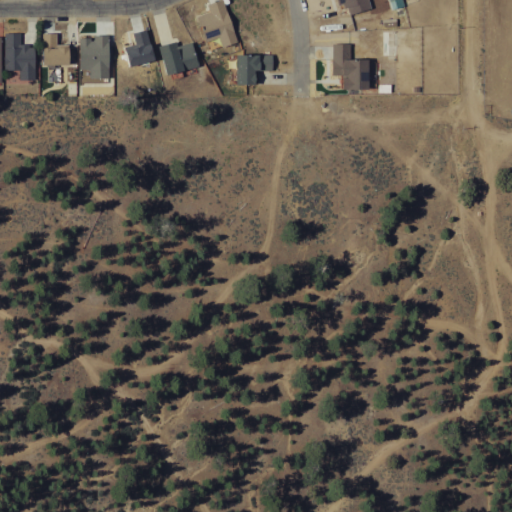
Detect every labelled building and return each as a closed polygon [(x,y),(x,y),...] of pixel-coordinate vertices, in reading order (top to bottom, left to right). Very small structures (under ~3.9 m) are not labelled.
[(196,15),(205,42),(218,37),(222,47),(237,41),(222,0),(217,0),(207,4),(209,10),(196,15)] [(335,0),(337,7),(346,5),(348,14),(370,8),(367,0),(335,0)] [(388,0),(391,9),(403,5),(401,0),(388,0)] [(128,66),(154,59),(146,28),(131,33),(134,44),(124,47),(128,66)] [(18,79),(34,80),(35,45),(19,45),(20,33),(4,32),(3,69),(19,69),(18,79)] [(69,64),(68,44),(56,45),(56,33),(42,33),(43,65),(69,64)] [(79,69),(89,69),(89,78),(109,77),(108,35),(93,35),(93,38),(79,38),(79,69)] [(191,41),(177,46),(175,40),(157,46),(167,76),(199,65),(191,41)] [(369,88),(369,58),(349,58),(349,43),(332,43),(331,75),(342,75),(342,88),(369,88)] [(236,83),(256,84),(256,69),(272,70),(272,54),(237,53),(236,83)]
